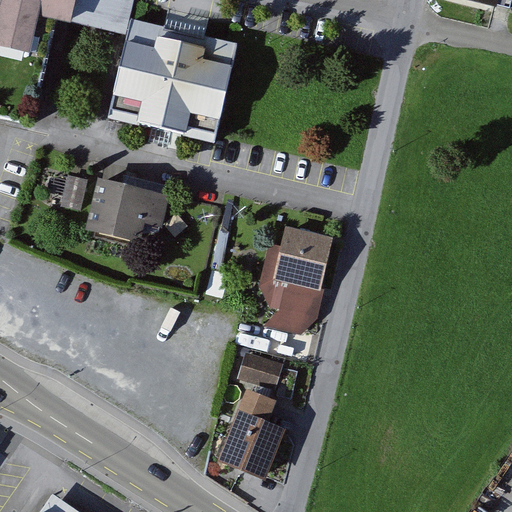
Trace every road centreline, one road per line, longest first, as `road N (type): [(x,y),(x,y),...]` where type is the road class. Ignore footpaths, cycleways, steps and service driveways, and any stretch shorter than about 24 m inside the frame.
road 1 (residential): [(406,22),(292,511)]
road 2 (secondary): [(204,511),(0,384)]
